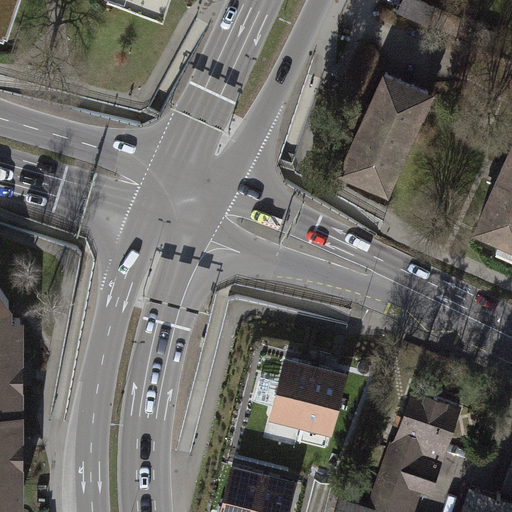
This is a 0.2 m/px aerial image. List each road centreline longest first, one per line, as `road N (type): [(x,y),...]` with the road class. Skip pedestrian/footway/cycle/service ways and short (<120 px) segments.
road 1 (tertiary): [(198,241),(511,336)]
road 2 (tertiary): [(511,336),(307,224),(228,191)]
road 3 (secondary): [(149,224),(101,375),(94,511)]
road 4 (secondary): [(146,511),(160,365),(198,241)]
road 5 (secondary): [(228,191),(326,0)]
road 6 (secondary): [(266,0),(175,175)]
road 7 (tertiary): [(175,175),(0,118)]
road 8 (tertiary): [(0,182),(149,224)]
